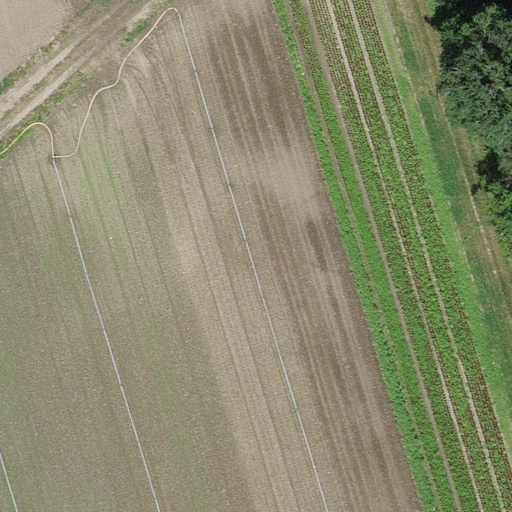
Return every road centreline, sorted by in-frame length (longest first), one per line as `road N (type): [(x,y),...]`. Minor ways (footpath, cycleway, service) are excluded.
road 1 (track): [(421,0),(511,313)]
road 2 (track): [(0,130),(141,0)]
